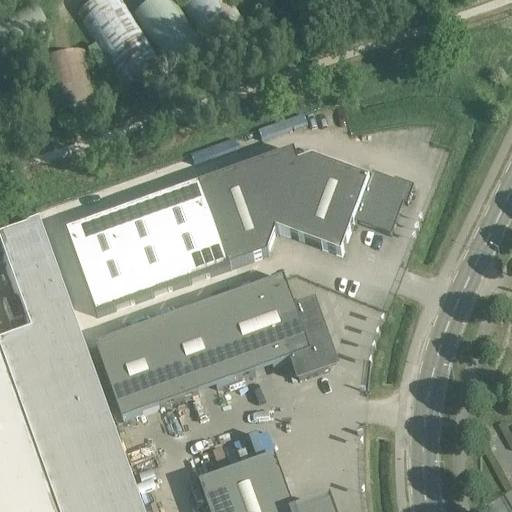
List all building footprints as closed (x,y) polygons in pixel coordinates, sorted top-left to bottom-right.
[(0,0),(0,16),(25,3),(30,0),(0,0)] [(120,0),(102,0),(77,16),(126,92),(163,68),(120,0)] [(172,0),(158,0),(132,17),(167,72),(204,48),(172,0)] [(228,0),(190,0),(180,6),(218,66),(254,43),(228,0)] [(30,2),(0,17),(0,58),(5,67),(52,42),(30,2)] [(91,108),(82,54),(35,63),(44,117),(91,108)] [(269,259),(277,235),(342,259),(355,224),(392,238),(404,206),(408,208),(415,189),(395,182),(394,184),(372,175),(370,182),(314,161),(299,166),(295,154),(199,188),(230,273),(269,259)] [(171,246),(214,230),(199,188),(156,204),(171,246)] [(112,220),(127,262),(171,246),(156,204),(112,220)] [(82,278),(127,262),(112,220),(67,236),(82,278)] [(0,511),(143,511),(41,225),(0,239),(0,253),(29,335),(0,345),(0,511)] [(186,288),(230,273),(214,230),(171,246),(186,288)] [(186,288),(171,246),(127,262),(142,304),(186,288)] [(97,320),(142,304),(127,262),(82,278),(97,320)] [(296,314),(285,282),(96,350),(123,426),(290,366),(298,387),(328,376),(335,361),(316,307),(296,314)] [(14,300),(2,305),(9,325),(22,320),(14,300)] [(328,511),(324,511),(293,511),(276,461),(200,488),(208,511),(328,511)]
